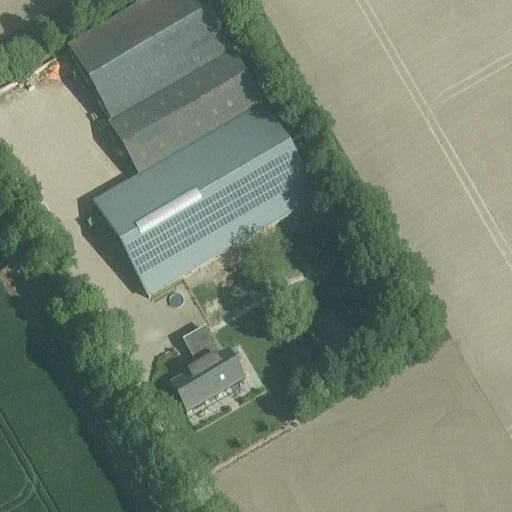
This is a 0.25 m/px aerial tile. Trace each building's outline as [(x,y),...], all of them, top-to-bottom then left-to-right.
[(153,0),(65,50),(139,179),(262,107),(232,56),(200,0),(153,0)] [(262,107),(139,179),(93,206),(147,299),(316,201),(262,107)] [(84,141),(90,154),(106,148),(100,134),(84,141)] [(291,279),(298,301),(314,296),(307,273),(291,279)] [(182,344),(187,352),(194,349),(204,366),(170,385),(187,415),(220,395),(219,393),(242,380),(226,353),(220,356),(205,330),(182,344)] [(218,470),(195,489),(213,511),(236,492),(218,470)]
